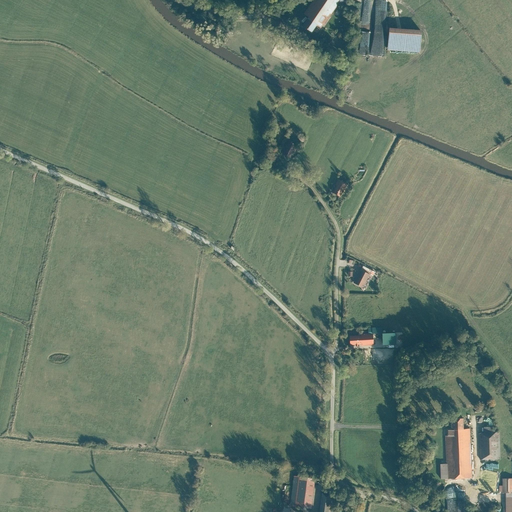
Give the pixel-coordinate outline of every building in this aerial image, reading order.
[(345,0),(313,0),(308,8),(306,7),(304,9),(306,10),(303,14),(307,17),(301,26),(311,32),(315,26),(322,30),(339,4),(342,5),(345,0)] [(374,18),(380,20),(384,5),(378,4),(374,18)] [(369,54),(372,21),(363,20),(360,54),(369,54)] [(422,32),(390,28),(388,51),(419,54),(422,32)] [(294,145),(287,141),(281,155),(289,158),(291,153),(293,154),(295,150),(292,149),(294,145)] [(347,186),(338,181),(331,193),(341,198),(347,186)] [(359,269),(352,283),(362,288),(371,271),(363,267),(362,271),(359,269)] [(395,333),(382,333),(382,344),(396,343),(395,333)] [(349,335),(349,345),(372,344),(372,334),(349,335)] [(461,419),(449,419),(450,430),(462,430),(461,419)] [(472,477),(469,429),(462,430),(450,430),(446,431),(446,436),(444,436),(445,463),(439,464),(440,479),(472,477)] [(479,459),(499,458),(498,431),(478,432),(479,459)] [(488,477),(487,483),(496,485),(499,472),(486,470),(485,476),(488,477)] [(314,480),(293,477),(289,505),(310,508),(314,480)] [(511,511),(511,478),(502,479),(502,493),(505,493),(504,511),(511,511)] [(336,511),(330,511),(331,494),(320,493),(318,511),(336,511)]
